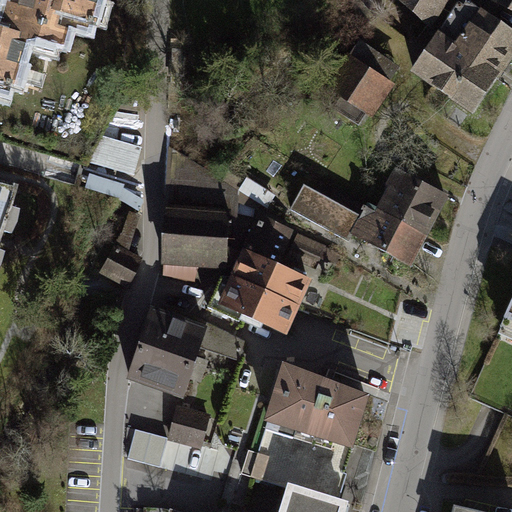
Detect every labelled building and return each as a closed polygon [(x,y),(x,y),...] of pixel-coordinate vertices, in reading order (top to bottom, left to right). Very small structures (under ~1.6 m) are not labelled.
[(0,0),(0,28),(34,38),(60,45),(65,28),(91,35),(100,0),(0,0)] [(401,0),(431,21),(446,0),(401,0)] [(511,0),(494,0),(511,8),(511,0)] [(511,62),(511,34),(468,4),(417,77),(474,117),(511,62)] [(0,28),(0,89),(16,95),(34,38),(0,28)] [(395,84),(349,52),(328,83),(373,115),(395,84)] [(142,147),(102,135),(89,162),(135,176),(142,147)] [(378,213),(429,239),(449,202),(398,175),(378,213)] [(0,234),(18,181),(0,176),(0,234)] [(414,266),(429,239),(378,213),(368,207),(362,218),(307,189),(295,211),(346,238),(350,231),(414,266)] [(224,208),(170,204),(166,262),(220,266),(224,208)] [(296,230),(258,214),(245,243),(283,259),(296,230)] [(341,253),(297,234),(286,259),(315,271),(321,257),(336,264),(341,253)] [(126,284),(139,258),(115,245),(101,271),(126,284)] [(244,245),(231,273),(301,306),(312,278),(244,245)] [(301,306),(231,273),(219,301),(288,333),(301,306)] [(208,325),(152,305),(129,371),(185,391),(208,325)] [(511,305),(499,335),(511,340),(511,305)] [(246,341),(209,324),(201,347),(240,360),(246,341)] [(373,389),(285,361),(266,418),(354,446),(373,389)] [(211,414),(177,405),(173,421),(207,430),(211,414)] [(341,511),(343,506),(285,487),(277,511),(341,511)]
